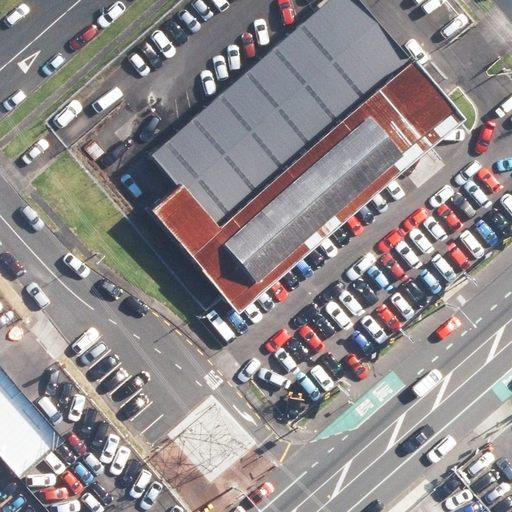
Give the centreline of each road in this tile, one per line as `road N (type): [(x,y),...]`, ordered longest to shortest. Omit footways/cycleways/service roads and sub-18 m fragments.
road 1 (unclassified): [(162,353),(216,381),(282,449),(373,468)]
road 2 (unclassified): [(162,353),(58,281),(0,214)]
road 3 (secondary): [(373,468),(511,346)]
